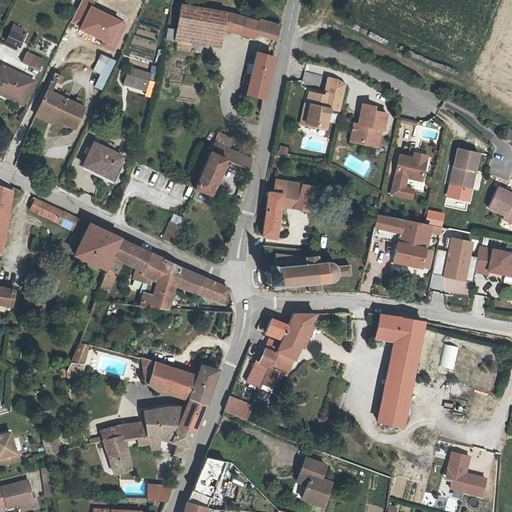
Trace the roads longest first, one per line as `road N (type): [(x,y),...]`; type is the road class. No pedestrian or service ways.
road 1 (residential): [(511,327),(357,299),(243,306)]
road 2 (residential): [(241,287),(0,171)]
road 3 (tertiary): [(241,287),(281,42)]
road 4 (tertiary): [(172,511),(242,332),(243,306)]
road 5 (residential): [(414,99),(319,49),(281,42)]
